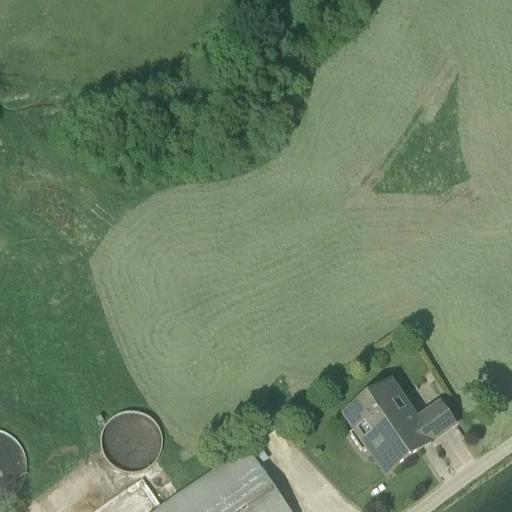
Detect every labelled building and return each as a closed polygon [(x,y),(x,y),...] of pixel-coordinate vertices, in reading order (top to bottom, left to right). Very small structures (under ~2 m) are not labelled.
[(388,393),(343,423),(354,439),(349,442),(361,459),(366,456),(385,484),(430,454),(429,452),(416,432),(403,441),(391,423),(404,415),(388,393)] [(439,416),(416,432),(429,452),(453,436),(439,416)] [(164,456),(164,450),(163,444),(162,438),(158,432),(154,427),(149,423),(142,420),(137,419),(130,418),(120,421),(114,424),(108,429),(105,434),(102,439),(101,445),(100,452),(101,458),(104,464),(107,469),(111,474),(115,477),(122,480),(128,482),(134,482),(140,481),(146,479),(151,476),(156,471),(160,467),(162,461),(164,456)] [(26,482),(27,475),(26,467),(24,461),(21,456),(16,449),(10,444),(3,441),(0,440),(0,509),(1,509),(8,506),(17,500),(21,494),(24,489),(26,482)] [(192,500),(173,511),(281,511),(247,461),(192,500)]
